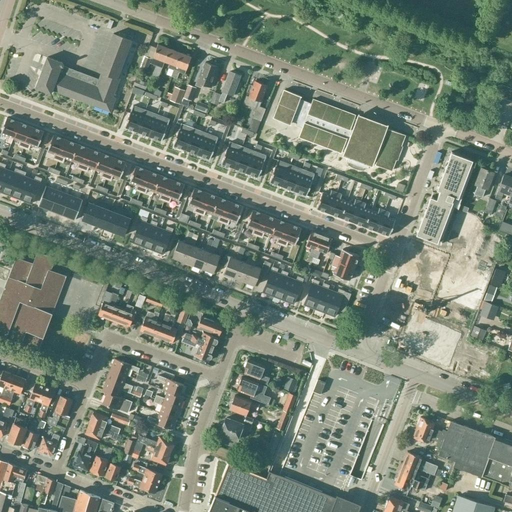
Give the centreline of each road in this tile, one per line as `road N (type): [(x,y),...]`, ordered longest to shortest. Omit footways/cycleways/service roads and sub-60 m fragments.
road 1 (residential): [(0,103),(393,251)]
road 2 (residential): [(440,127),(102,0)]
road 3 (residential): [(244,309),(0,215)]
road 4 (residential): [(88,385),(107,336),(218,377)]
road 5 (residential): [(362,511),(415,374)]
road 6 (residential): [(393,251),(440,127)]
